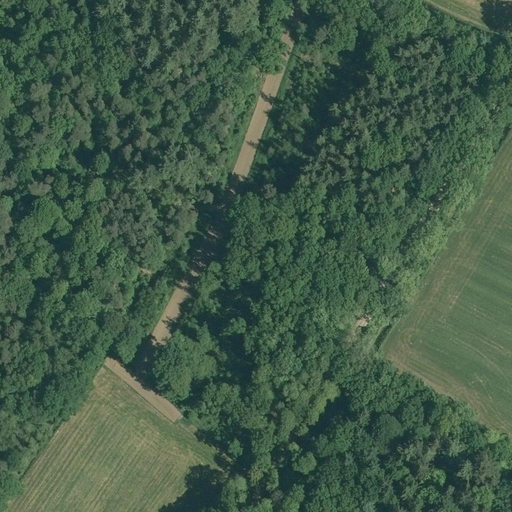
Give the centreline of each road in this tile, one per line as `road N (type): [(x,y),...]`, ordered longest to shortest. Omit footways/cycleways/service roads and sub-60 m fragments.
road 1 (track): [(246,511),(511,74)]
road 2 (track): [(0,182),(76,156),(224,170),(361,243),(410,252)]
